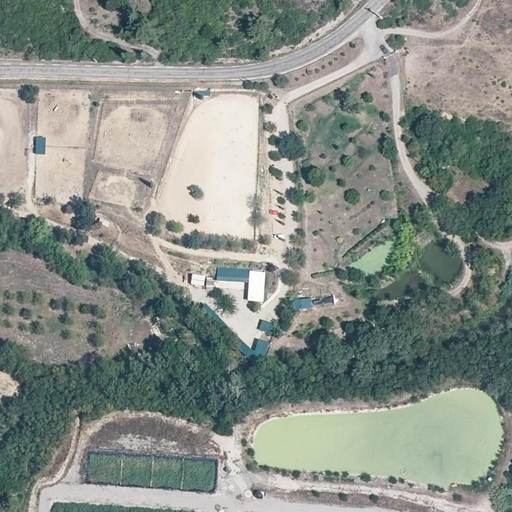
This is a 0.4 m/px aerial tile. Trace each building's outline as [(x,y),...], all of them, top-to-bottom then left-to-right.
[(45,154),(45,137),(35,137),(35,154),(45,154)] [(261,272),(218,271),(217,285),(251,286),(251,299),(260,299),(261,272)] [(190,285),(204,287),(206,276),(192,274),(190,285)] [(272,334),(275,324),(262,320),(259,329),(272,334)] [(258,340),(255,350),(242,346),(240,354),(264,360),(269,343),(258,340)]
